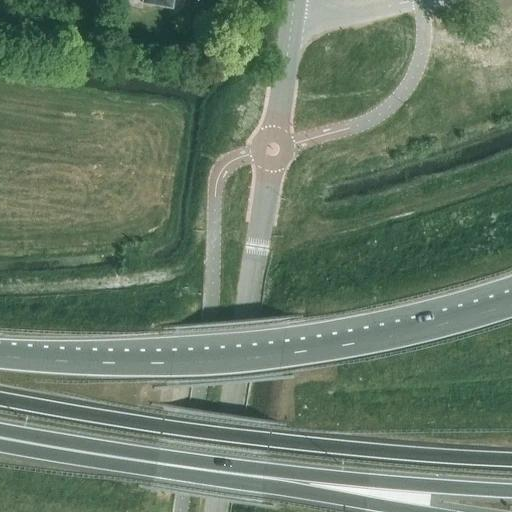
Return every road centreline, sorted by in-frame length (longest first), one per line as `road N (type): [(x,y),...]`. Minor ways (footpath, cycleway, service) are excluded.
road 1 (trunk): [(511,305),(393,338),(276,357),(167,364),(0,358)]
road 2 (trunk): [(511,459),(268,439),(0,399)]
road 3 (tertiary): [(216,511),(269,163)]
road 4 (trunk): [(204,470),(511,490)]
road 5 (trunk): [(204,470),(419,511)]
road 6 (trunk): [(0,437),(204,470)]
road 7 (tertiary): [(274,134),(293,0)]
